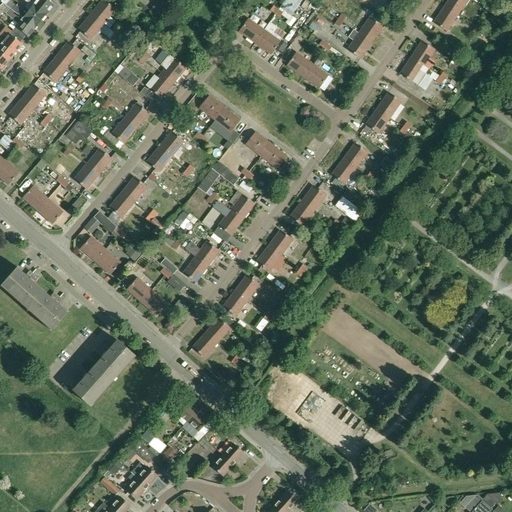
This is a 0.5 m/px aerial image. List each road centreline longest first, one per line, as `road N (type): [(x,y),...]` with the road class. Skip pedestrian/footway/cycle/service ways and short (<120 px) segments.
road 1 (residential): [(165,351),(341,123)]
road 2 (residential): [(53,252),(229,43)]
road 3 (tertiary): [(280,455),(165,351)]
road 4 (residential): [(341,123),(428,0)]
road 5 (tertiary): [(165,351),(53,252)]
road 6 (residential): [(341,123),(229,43)]
road 7 (residential): [(0,95),(78,0)]
